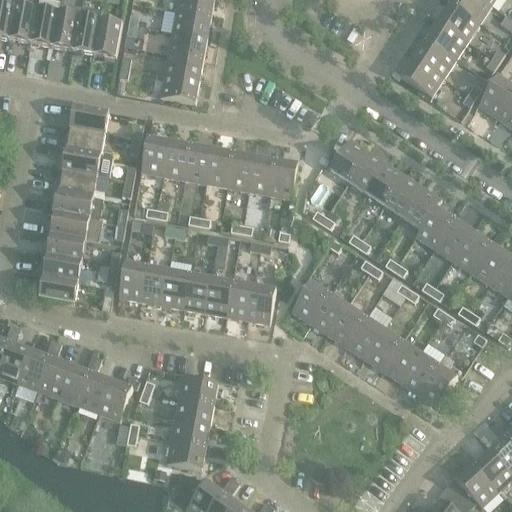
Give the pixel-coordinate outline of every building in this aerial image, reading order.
[(216,2),(205,0),(179,0),(177,17),(212,23),(216,2)] [(476,0),(456,0),(450,9),(480,28),(492,10),(476,0)] [(476,0),(492,10),(498,0),(476,0)] [(16,9),(0,6),(0,41),(10,43),(16,9)] [(60,8),(59,17),(52,51),(74,55),(82,12),(60,8)] [(38,13),(16,9),(10,43),(31,47),(38,13)] [(450,9),(438,27),(468,47),(480,28),(450,9)] [(103,16),(82,12),(74,55),(95,59),(101,25),(103,16)] [(59,17),(38,13),(31,47),(52,51),(59,17)] [(212,23),(177,17),(173,38),(208,44),(212,23)] [(140,21),(131,19),(129,30),(138,32),(140,21)] [(124,29),(101,25),(95,59),(117,63),(124,29)] [(438,27),(426,45),(456,65),(468,47),(438,27)] [(138,32),(129,30),(128,40),(136,42),(138,32)] [(138,32),(136,41),(144,43),(146,33),(138,32)] [(208,44),(173,38),(169,59),(204,66),(208,44)] [(426,45),(415,63),(445,83),(456,65),(426,45)] [(499,54),(493,62),(493,63),(500,67),(506,58),(499,54)] [(204,66),(169,59),(165,80),(200,87),(204,66)] [(124,62),(122,73),(130,74),(132,63),(124,62)] [(402,82),(432,102),(445,83),(415,63),(402,82)] [(500,67),(493,63),(487,71),(494,76),(500,67)] [(130,74),(122,73),(120,83),(129,84),(130,74)] [(200,87),(165,80),(161,102),(196,109),(200,87)] [(511,89),(499,81),(479,111),(497,123),(511,100),(511,89)] [(475,90),(469,99),(476,104),(482,95),(475,90)] [(476,104),(469,99),(463,108),(471,112),(476,104)] [(511,100),(497,123),(511,132),(511,100)] [(76,110),(72,132),(106,138),(110,116),(76,110)] [(136,128),(133,143),(142,145),(145,130),(136,128)] [(106,138),(72,132),(68,154),(102,160),(106,138)] [(142,177),(165,181),(171,146),(149,142),(142,177)] [(142,145),(133,143),(130,159),(139,160),(142,145)] [(331,174),(350,186),(369,156),(351,144),(331,174)] [(192,150),(171,146),(165,181),(186,185),(192,150)] [(213,154),(192,150),(186,185),(207,189),(213,154)] [(102,160),(68,154),(64,175),(98,181),(110,183),(114,162),(102,160)] [(235,157),(213,154),(207,189),(228,193),(235,157)] [(388,168),(370,156),(369,156),(350,186),(368,198),(388,168)] [(256,161),(235,157),(228,193),(249,196),(256,161)] [(277,165),(256,161),(249,196),(271,200),(277,165)] [(325,169),(328,164),(323,161),(319,166),(325,169)] [(300,169),(277,165),(271,200),(293,204),(300,169)] [(406,180),(388,168),(368,198),(386,210),(406,180)] [(128,171),(126,186),(134,188),(137,172),(128,171)] [(98,181),(64,175),(60,196),(95,202),(98,181)] [(424,192),(406,180),(386,210),(404,222),(424,192)] [(134,188),(126,186),(123,201),(131,203),(134,188)] [(443,204),(424,192),(404,222),(422,233),(437,212),(438,212),(443,204)] [(95,202),(60,196),(56,218),(91,224),(101,226),(105,204),(95,202)] [(455,224),(438,212),(437,212),(422,233),(422,234),(417,242),(436,254),(455,224)] [(121,213),(118,229),(126,231),(129,215),(121,213)] [(148,213),(147,222),(157,224),(158,215),(148,213)] [(169,217),(158,215),(157,224),(167,226),(169,217)] [(318,216),(313,223),(322,229),(327,221),(318,216)] [(91,224),(56,218),(52,239),(87,245),(91,224)] [(191,221),(189,229),(199,231),(201,223),(191,221)] [(336,227),(327,221),(322,229),(331,235),(336,227)] [(212,225),(201,223),(199,231),(210,233),(212,225)] [(474,236),(455,224),(436,254),(454,266),(474,236)] [(132,234),(143,236),(144,227),(134,226),(132,234)] [(232,237),(242,239),(243,230),(233,228),(232,237)] [(126,231),(118,229),(115,244),(124,245),(126,231)] [(254,232),(243,230),(242,239),(253,241),(254,232)] [(165,240),(176,242),(177,233),(167,232),(165,240)] [(188,235),(177,233),(176,242),(186,244),(188,235)] [(492,248),(474,236),(454,266),(472,278),(492,248)] [(281,237),(279,245),(290,247),(291,239),(281,237)] [(87,245),(52,239),(49,260),(83,267),(87,245)] [(208,248),(218,250),(220,241),(209,239),(208,248)] [(354,240),(349,247),(358,253),(363,245),(354,240)] [(230,243),(220,241),(218,250),(229,252),(230,243)] [(344,250),(335,245),(330,252),(339,258),(344,250)] [(372,251),(363,245),(358,253),(367,259),(372,251)] [(262,249),(252,247),(250,256),(261,257),(262,249)] [(510,260),(492,248),(472,278),(490,289),(510,260)] [(273,251),(262,249),(261,257),(271,259),(273,251)] [(113,256),(110,272),(119,273),(122,258),(113,256)] [(83,267),(49,260),(45,282),(79,288),(83,267)] [(511,295),(511,261),(510,260),(490,289),(508,301),(511,295)] [(391,264),(386,271),(395,277),(400,269),(391,264)] [(375,271),(366,265),(361,273),(370,278),(375,271)] [(120,302),(142,306),(149,271),(126,267),(120,302)] [(409,275),(400,269),(395,277),(404,283),(409,275)] [(170,275),(149,271),(142,306),(163,310),(170,275)] [(384,277),(375,271),(370,278),(379,284),(384,277)] [(119,273),(110,272),(108,286),(116,288),(119,273)] [(191,279),(170,275),(163,310),(185,314),(191,279)] [(212,283),(191,279),(185,314),(206,318),(212,283)] [(79,288),(45,282),(41,303),(75,310),(79,288)] [(233,286),(212,283),(206,318),(227,322),(233,286)] [(255,290),(233,286),(227,322),(249,326),(255,290)] [(312,286),(306,296),(305,298),(293,316),(312,329),(331,299),(312,286)] [(427,287),(422,295),(431,301),(436,293),(427,287)] [(411,295),(402,289),(398,296),(406,302),(411,295)] [(277,294),(255,290),(249,326),(271,330),(277,294)] [(445,299),(436,293),(431,301),(440,306),(445,299)] [(420,301),(411,295),(406,302),(415,308),(420,301)] [(331,299),(312,329),(330,341),(349,311),(331,299)] [(105,300),(102,315),(111,316),(114,301),(105,300)] [(349,311),(330,341),(348,352),(367,322),(349,311)] [(463,311),(459,319),(468,324),(472,317),(463,311)] [(447,318),(439,313),(434,320),(443,326),(447,318)] [(481,323),(472,317),(468,324),(476,330),(481,323)] [(456,324),(447,318),(443,326),(451,332),(456,324)] [(367,322),(348,352),(366,364),(386,334),(367,322)] [(12,330),(9,338),(19,341),(22,333),(12,330)] [(386,334),(366,364),(383,376),(403,346),(386,334)] [(19,341),(9,338),(6,345),(11,347),(0,377),(0,381),(19,388),(31,355),(16,349),(19,341)] [(511,342),(504,338),(499,345),(508,351),(511,344),(511,342)] [(488,345),(479,339),(474,346),(483,352),(488,345)] [(0,377),(11,347),(6,345),(0,343),(0,377)] [(53,345),(50,353),(60,357),(63,349),(53,345)] [(403,346),(383,376),(402,388),(422,358),(403,346)] [(60,357),(50,353),(47,361),(52,362),(39,396),(59,404),(72,370),(57,364),(60,357)] [(47,361),(31,355),(19,388),(39,396),(52,362),(47,361)] [(422,358),(402,388),(420,400),(440,370),(422,358)] [(93,360),(90,368),(100,372),(103,364),(93,360)] [(97,379),(100,372),(90,368),(87,376),(92,378),(80,411),(100,419),(112,385),(97,379)] [(92,378),(87,376),(72,370),(59,404),(80,411),(92,378)] [(440,370),(420,400),(439,412),(459,382),(440,370)] [(184,382),(180,404),(215,411),(219,388),(184,382)] [(128,391),(112,385),(100,419),(121,427),(134,393),(138,395),(141,387),(131,383),(128,391)] [(147,386),(144,396),(152,399),(156,389),(147,386)] [(152,399),(144,396),(140,406),(148,409),(152,399)] [(215,411),(180,404),(176,426),(211,432),(215,411)] [(499,425),(495,429),(491,433),(497,439),(505,432),(499,425)] [(211,432),(176,426),(172,447),(207,453),(211,432)] [(138,441),(140,430),(132,428),(130,439),(138,441)] [(511,436),(510,438),(505,432),(497,439),(502,445),(506,441),(511,447),(511,436)] [(138,441),(130,439),(128,449),(136,451),(138,441)] [(511,447),(506,441),(502,445),(491,456),(511,479),(511,447)] [(207,453),(172,447),(168,469),(203,475),(207,453)] [(467,455),(464,458),(459,462),(465,468),(473,461),(467,455)] [(511,485),(511,479),(491,456),(479,467),(473,461),(465,468),(471,474),(475,471),(499,497),(511,485)] [(481,511),(482,511),(499,497),(475,471),(471,474),(458,486),(481,511)] [(232,483),(227,489),(236,496),(241,489),(232,483)] [(188,511),(216,511),(226,499),(222,496),(208,486),(188,511)] [(226,499),(216,511),(243,511),(244,511),(231,502),(236,496),(227,489),(222,496),(226,499)]
